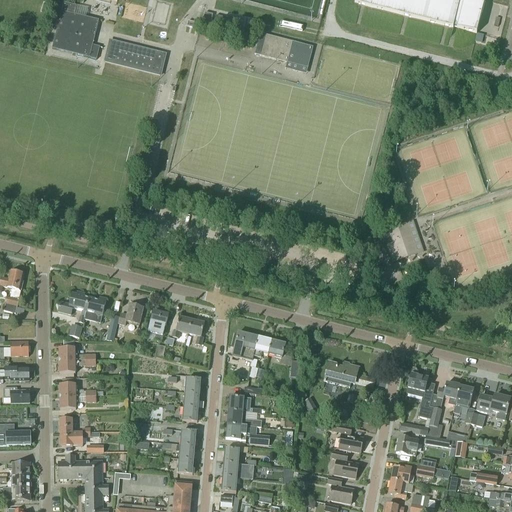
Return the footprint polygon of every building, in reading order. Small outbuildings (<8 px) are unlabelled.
[(355,0),(354,4),(360,5),(364,6),(403,16),(408,17),(443,26),(448,27),(451,28),(453,29),(454,27),(457,28),(457,30),(477,35),(485,0),(355,0)] [(99,48),(92,46),(98,22),(74,15),(76,6),(63,3),(52,50),(96,61),(99,48)] [(205,14),(202,26),(210,28),(213,16),(205,14)] [(227,19),(216,17),(214,23),(226,25),(227,19)] [(188,22),(186,28),(189,28),(189,29),(191,29),(195,30),(197,30),(199,31),(200,25),(188,22)] [(254,56),(255,56),(308,70),(308,69),(313,49),(298,45),(292,43),(291,45),(266,39),(267,37),(260,35),(254,56)] [(110,42),(105,63),(160,77),(165,56),(153,53),(152,53),(151,56),(146,55),(147,52),(146,51),(140,50),(139,53),(134,52),(134,49),(128,47),(127,50),(122,49),(122,46),(110,43),(110,42)] [(397,208),(386,212),(390,223),(401,219),(397,208)] [(382,234),(391,262),(416,254),(407,226),(382,234)] [(2,280),(0,287),(12,290),(10,299),(7,298),(4,313),(15,316),(21,292),(23,283),(22,283),(24,276),(17,275),(17,273),(13,272),(12,273),(10,273),(8,281),(2,280)] [(83,325),(89,300),(84,298),(84,296),(78,294),(77,297),(73,296),(71,307),(61,304),(59,313),(72,316),(73,310),(82,312),(80,318),(79,318),(78,324),(83,325)] [(100,302),(89,300),(83,325),(84,325),(84,321),(100,325),(100,324),(106,301),(100,299),(100,302)] [(139,326),(143,310),(130,307),(127,317),(121,315),(118,326),(124,327),(126,322),(139,326)] [(166,327),(168,316),(153,313),(148,334),(155,336),(154,341),(161,343),(165,327),(166,327)] [(112,317),(107,339),(114,341),(118,319),(112,317)] [(189,337),(193,322),(180,318),(176,333),(174,332),(172,338),(178,340),(179,334),(189,337)] [(193,322),(189,337),(197,339),(195,346),(201,347),(204,339),(201,339),(202,336),(205,325),(193,322)] [(71,327),(69,337),(80,340),(82,329),(71,327)] [(233,358),(252,363),(254,358),(258,339),(239,334),(239,337),(236,336),(233,349),(235,350),(233,358)] [(258,339),(254,358),(261,359),(262,355),(269,357),(272,343),(258,339)] [(293,356),(284,354),(286,346),(272,343),(269,357),(281,360),(280,365),(290,368),(291,362),(292,362),(293,356)] [(10,358),(28,358),(28,344),(10,344),(10,358)] [(162,360),(165,348),(157,347),(155,359),(162,360)] [(59,363),(95,362),(95,356),(85,356),(85,357),(74,357),(74,350),(59,350),(59,363)] [(263,380),(265,372),(255,370),(257,362),(253,361),(251,369),(252,369),(250,379),(256,380),(256,379),(263,380)] [(74,369),(77,368),(85,368),(85,369),(95,368),(95,362),(59,363),(59,375),(74,375),(74,369)] [(300,364),(291,363),(290,379),(299,379),(300,364)] [(373,389),(375,382),(357,377),(358,371),(343,367),(343,369),(330,366),(325,383),(350,389),(351,385),(355,386),(355,385),(373,389)] [(11,383),(29,383),(29,377),(30,376),(30,372),(29,371),(29,370),(17,370),(17,369),(5,369),(5,382),(11,382),(11,383)] [(431,421),(433,410),(430,409),(433,396),(435,387),(431,386),(432,381),(412,376),(407,395),(423,399),(418,418),(431,421)] [(186,380),(184,394),(199,396),(200,382),(186,380)] [(438,397),(437,400),(442,402),(443,399),(450,401),(449,406),(454,408),(455,408),(460,388),(459,388),(459,387),(454,386),(452,386),(446,385),(444,392),(439,391),(438,397)] [(59,399),(77,399),(86,399),(95,399),(95,392),(85,392),(85,393),(77,393),(74,393),(74,386),(59,387),(59,399)] [(454,408),(453,415),(459,416),(461,409),(468,411),(470,406),(473,392),(472,391),(473,390),(467,388),(466,390),(460,388),(455,408),(454,408)] [(17,389),(3,390),(3,396),(11,396),(11,405),(29,405),(29,402),(30,401),(31,400),(31,399),(31,398),(30,397),(29,396),(29,392),(17,392),(17,389)] [(199,396),(184,394),(183,408),(198,409),(199,396)] [(503,400),(494,397),(493,401),(480,398),(476,413),(486,416),(487,412),(497,415),(496,421),(504,423),(505,417),(506,417),(510,401),(508,401),(509,399),(503,398),(503,400)] [(229,399),(228,412),(243,414),(244,414),(246,414),(252,415),(252,414),(252,411),(249,410),(250,400),(244,400),(229,398),(229,399)] [(75,405),(77,405),(77,399),(59,399),(59,412),(75,411),(75,405)] [(198,409),(183,408),(182,422),(196,424),(198,409)] [(319,416),(315,410),(308,414),(312,420),(319,416)] [(228,412),(227,426),(256,429),(261,429),(261,423),(245,422),(246,414),(243,414),(228,412)] [(473,415),(470,427),(477,428),(479,417),(473,415)] [(71,421),(59,421),(60,435),(71,435),(71,430),(71,421)] [(400,424),(398,432),(426,438),(428,430),(400,424)] [(360,455),(363,441),(350,438),(352,430),(330,425),(328,433),(342,436),(339,451),(360,455)] [(227,426),(225,441),(240,442),(245,442),(246,436),(250,437),(249,446),(268,448),(269,438),(256,437),(256,431),(256,429),(227,426)] [(168,435),(175,435),(176,429),(160,428),(160,438),(168,438),(168,435)] [(180,439),(179,446),(194,447),(195,433),(181,432),(180,439)] [(6,434),(0,434),(0,447),(6,447),(30,447),(30,434),(14,434),(6,434)] [(99,435),(60,435),(60,448),(83,448),(83,439),(99,439),(99,435)] [(465,446),(467,438),(459,436),(457,444),(465,446)] [(425,438),(424,446),(448,450),(449,443),(425,438)] [(413,453),(416,454),(417,454),(419,443),(399,439),(396,455),(412,458),(413,453)] [(149,446),(132,444),(131,451),(148,452),(149,446)] [(194,447),(179,446),(178,460),(193,461),(194,447)] [(487,455),(502,457),(503,450),(488,448),(487,455)] [(224,450),(223,464),(238,466),(239,451),(224,450)] [(355,480),(358,466),(346,464),(348,456),(332,453),(331,461),(337,462),(334,476),(355,480)] [(108,511),(109,511),(103,511),(102,497),(108,497),(108,487),(102,487),(102,463),(75,463),(75,457),(65,457),(65,463),(58,463),(58,481),(85,480),(85,511),(108,511)] [(503,459),(502,466),(511,467),(511,458),(510,458),(509,458),(508,458),(507,459),(503,459)] [(193,461),(178,460),(177,474),(192,475),(193,461)] [(223,464),(222,478),(237,480),(245,480),(246,467),(238,466),(223,464)] [(12,478),(29,479),(29,466),(6,467),(6,471),(12,471),(12,478)] [(435,470),(418,467),(416,477),(433,481),(435,470)] [(394,469),(391,482),(403,484),(409,485),(412,470),(403,469),(402,471),(394,469)] [(469,482),(496,487),(497,478),(471,474),(469,482)] [(129,480),(129,476),(114,475),(112,495),(117,496),(118,479),(129,480)] [(29,479),(12,478),(12,490),(29,490),(29,479)] [(237,480),(222,478),(220,493),(235,494),(237,480)] [(455,494),(458,480),(455,480),(451,479),(448,493),(453,493),(455,494)] [(351,505),(354,491),(341,488),(342,482),(328,480),(327,486),(332,487),(329,501),(351,505)] [(401,494),(403,484),(391,482),(389,495),(397,497),(397,500),(406,502),(407,496),(401,494)] [(175,483),(174,497),(168,497),(167,510),(118,505),(117,511),(188,511),(191,484),(175,483)] [(29,490),(12,490),(2,490),(2,498),(1,498),(1,502),(13,502),(29,502),(29,490)] [(511,498),(504,497),(504,496),(490,494),(489,501),(511,504),(511,498)] [(411,506),(428,509),(434,510),(435,504),(429,502),(429,499),(413,496),(411,506)] [(232,505),(233,498),(221,497),(220,504),(232,505)] [(511,511),(511,504),(489,501),(488,507),(495,509),(503,510),(503,509),(510,510),(509,511),(511,511)]
